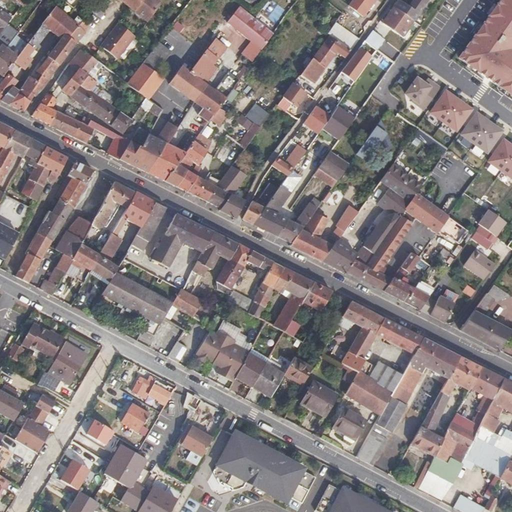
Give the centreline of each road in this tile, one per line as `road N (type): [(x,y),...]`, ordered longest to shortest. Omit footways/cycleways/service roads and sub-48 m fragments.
road 1 (tertiary): [(0,111),(511,373)]
road 2 (residential): [(429,511),(119,341)]
road 3 (residential): [(119,341),(21,511)]
road 4 (residential): [(119,341),(0,280)]
